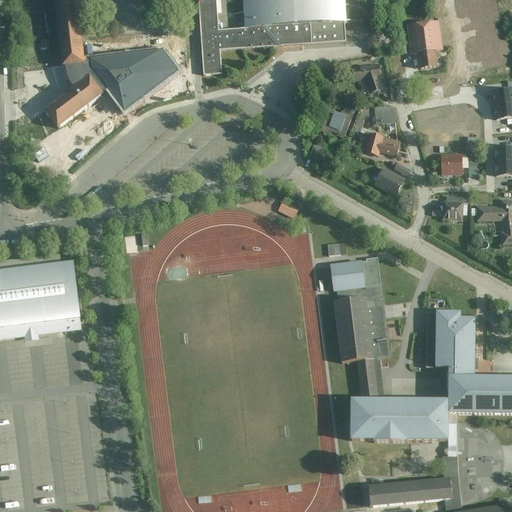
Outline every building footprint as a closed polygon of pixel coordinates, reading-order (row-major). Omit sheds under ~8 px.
[(56,0),(63,67),(74,87),(45,110),(60,130),(87,108),(102,96),(106,92),(94,77),(90,69),(86,60),(79,0),(56,0)] [(199,0),(205,76),(223,74),(222,50),(246,48),(246,29),(219,31),(217,0),(199,0)] [(243,0),(246,29),(246,48),(276,46),(293,45),(304,44),(348,41),(347,25),(345,0),(243,0)] [(445,50),(440,21),(409,24),(411,44),(405,45),(406,56),(420,54),(423,68),(440,66),(440,58),(443,57),(442,50),(445,50)] [(94,77),(106,92),(123,113),(176,73),(161,52),(89,62),(89,64),(90,69),(94,77)] [(379,64),(353,68),(355,82),(368,81),(371,93),(386,89),(381,78),(383,78),(379,64)] [(511,90),(492,93),(494,107),(511,104),(511,90)] [(511,104),(494,107),(496,122),(511,119),(511,104)] [(397,124),(394,106),(373,109),(376,126),(397,124)] [(346,138),(356,112),(344,108),(342,114),(330,110),(322,131),(332,135),(332,132),(346,138)] [(402,143),(371,134),(366,153),(380,157),(381,154),(399,158),(402,143)] [(480,152),(479,138),(470,138),(471,152),(480,152)] [(322,163),(327,150),(316,145),(311,158),(322,163)] [(511,148),(494,149),(495,164),(511,163),(511,148)] [(442,179),(463,179),(462,158),(442,158),(442,179)] [(511,163),(495,164),(495,179),(511,178),(511,163)] [(412,172),(399,164),(395,170),(409,177),(412,172)] [(407,181),(385,169),(376,187),(397,199),(407,181)] [(299,209),(283,201),(278,212),(294,219),(299,209)] [(511,245),(511,201),(503,202),(503,208),(478,208),(478,222),(504,222),(505,233),(503,234),(505,247),(511,245)] [(464,222),(465,204),(445,203),(444,221),(464,222)] [(348,243),(330,246),(331,257),(350,254),(348,243)] [(0,336),(23,333),(35,332),(85,325),(84,312),(78,270),(76,261),(64,263),(63,253),(0,261),(0,336)] [(345,366),(359,365),(377,362),(382,361),(392,359),(390,342),(388,322),(388,319),(386,305),(384,290),(380,261),(365,263),(332,267),(345,366)] [(377,362),(359,365),(362,402),(354,403),(354,427),(355,443),(410,444),(433,444),(449,444),(449,452),(450,459),(444,459),(444,461),(447,480),(382,487),(371,488),(373,510),(418,506),(447,503),(448,511),(511,511),(511,508),(510,509),(490,511),(465,511),(464,506),(464,503),(460,465),(460,451),(459,424),(459,418),(511,418),(511,381),(478,380),(479,367),(480,320),(464,320),(464,313),(430,313),(429,372),(432,372),(452,372),(451,397),(451,404),(385,403),(382,372),(382,361),(377,362)]
